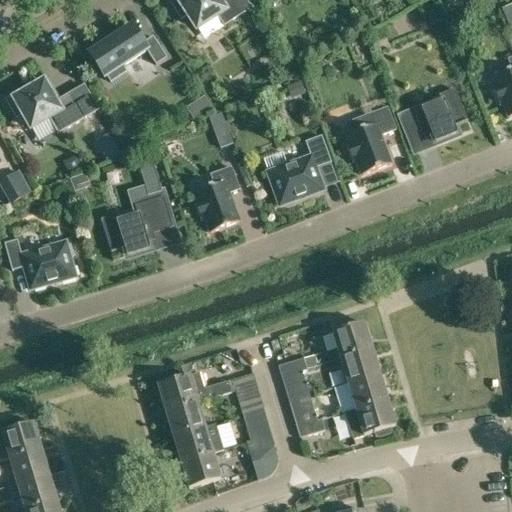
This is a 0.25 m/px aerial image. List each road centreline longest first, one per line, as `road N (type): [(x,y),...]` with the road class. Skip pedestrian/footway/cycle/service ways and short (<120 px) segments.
road 1 (residential): [(511,152),(295,241),(0,336)]
road 2 (residential): [(217,511),(409,454)]
road 3 (residential): [(0,64),(106,0)]
